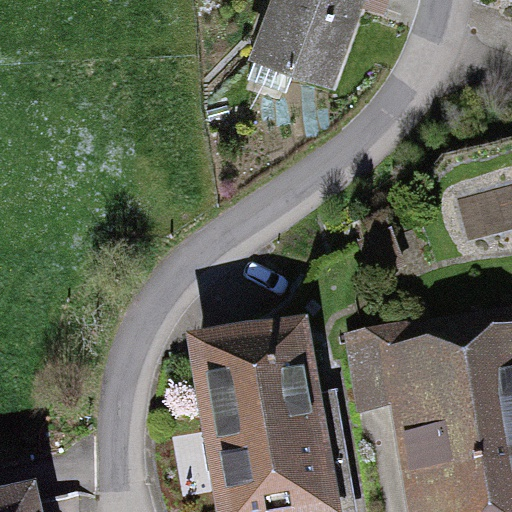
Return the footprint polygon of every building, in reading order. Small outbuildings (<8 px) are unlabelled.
[(275,0),(257,51),(329,77),(356,0),(275,0)] [(363,247),(375,278),(402,268),(385,223),(364,230),(369,244),(363,247)] [(328,511),(327,502),(354,497),(335,393),(309,398),(298,338),(199,356),(225,511),(328,511)] [(511,511),(511,341),(408,359),(433,511),(511,511)] [(79,511),(79,493),(0,511),(79,511)]
